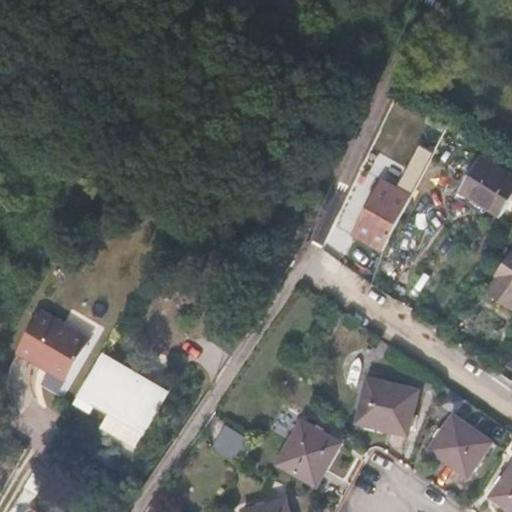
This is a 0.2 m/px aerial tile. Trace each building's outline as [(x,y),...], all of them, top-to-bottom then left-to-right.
[(461,0),(452,0),(450,5),(458,9),(462,0),(461,0)] [(416,100),(404,92),(397,102),(410,110),(416,100)] [(443,134),(450,122),(418,101),(411,113),(443,134)] [(511,161),(488,146),(461,190),(482,203),(503,216),(511,201),(511,161)] [(369,243),(384,251),(420,182),(408,177),(401,192),(363,172),(352,193),(371,202),(354,236),(369,243)] [(511,252),(496,275),(498,276),(488,291),(501,301),(511,308),(511,252)] [(67,380),(88,343),(91,339),(42,311),(18,352),(43,366),(67,380)] [(168,392),(103,354),(83,388),(115,406),(111,413),(145,433),(157,412),(168,392)] [(409,435),(420,391),(369,378),(358,423),(409,435)] [(455,415),(431,449),(470,476),(493,442),(455,415)] [(303,420),(279,464),(318,485),(342,443),(303,420)] [(511,467),(492,497),(511,510),(511,467)] [(244,510),(244,511),(290,511),(288,501),(244,510)]
